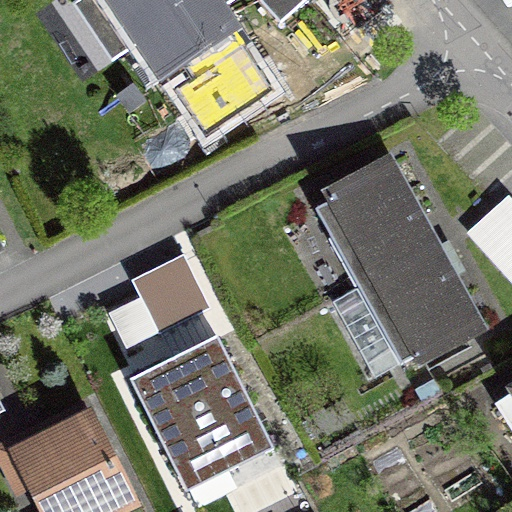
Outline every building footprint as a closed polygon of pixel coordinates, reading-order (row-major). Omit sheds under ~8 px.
[(213,40),(231,28),(219,10),(212,0),(115,0),(164,73),(182,61),(193,78),(175,89),(206,135),(273,91),(242,45),(224,57),(213,40)] [(212,0),(219,10),(233,0),(255,0),(279,22),(303,0),(212,0)] [(358,287),(433,246),(387,162),(330,194),(334,200),(315,210),(358,287)] [(511,210),(505,203),(471,233),(489,253),(511,233),(511,210)] [(422,360),(479,329),(433,246),(358,287),(401,364),(419,355),(422,360)] [(187,262),(135,284),(156,331),(207,309),(187,262)] [(220,344),(130,385),(180,492),(269,451),(220,344)] [(511,394),(497,404),(511,428),(511,394)] [(82,417),(5,455),(33,511),(118,511),(127,508),(82,417)]
